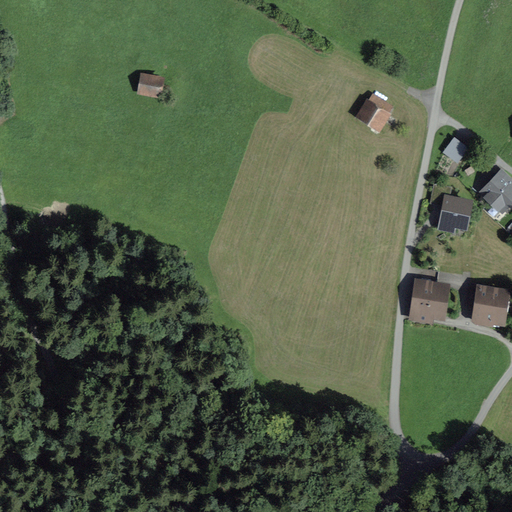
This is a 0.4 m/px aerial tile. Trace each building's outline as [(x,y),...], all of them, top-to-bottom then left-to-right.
[(143,75),(140,92),(157,95),(160,78),(143,75)] [(374,95),(360,117),(377,127),(390,106),(374,95)] [(454,137),(443,153),(458,163),(469,147),(454,137)] [(500,172),(484,189),(503,207),(511,196),(511,179),(510,182),(500,172)] [(463,225),(468,202),(447,198),(443,221),(463,225)] [(422,269),(421,276),(436,278),(437,271),(422,269)] [(435,286),(436,278),(421,276),(416,310),(439,314),(444,287),(435,286)] [(482,289),(478,316),(500,319),(504,292),(482,289)]
